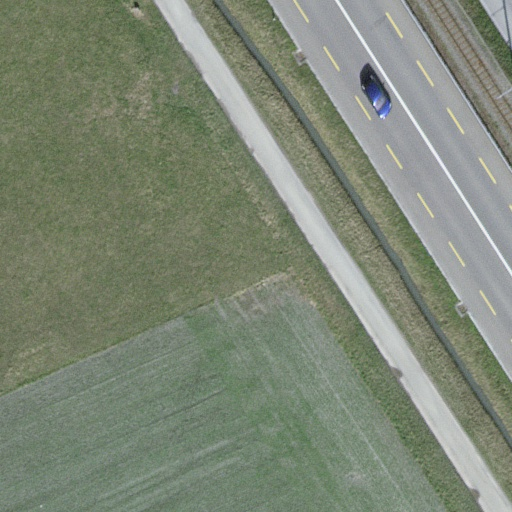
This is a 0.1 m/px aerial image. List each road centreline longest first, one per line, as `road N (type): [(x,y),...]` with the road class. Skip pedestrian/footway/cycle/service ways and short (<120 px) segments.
road 1 (unclassified): [(171,0),(501,511)]
road 2 (primary): [(334,0),(511,277)]
